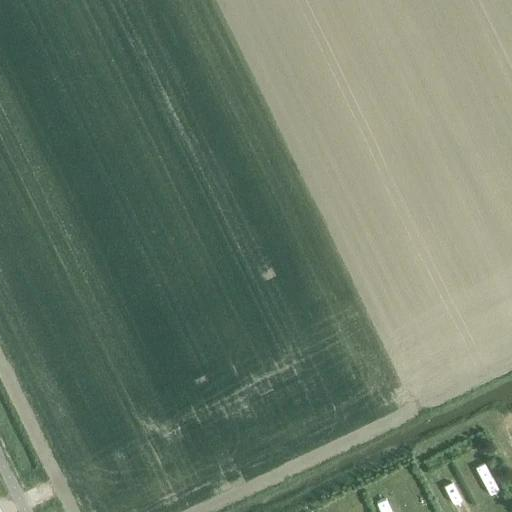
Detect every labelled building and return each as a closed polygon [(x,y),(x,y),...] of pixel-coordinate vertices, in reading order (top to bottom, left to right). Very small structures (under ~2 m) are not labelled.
[(488,459),(498,481),(510,476),(499,453),(488,459)] [(467,466),(456,472),(465,490),(476,484),(467,466)] [(352,487),(362,511),(378,511),(367,481),(352,487)] [(397,483),(385,487),(393,509),(405,505),(397,483)] [(429,511),(433,511),(444,507),(432,483),(419,489),(429,511)]
